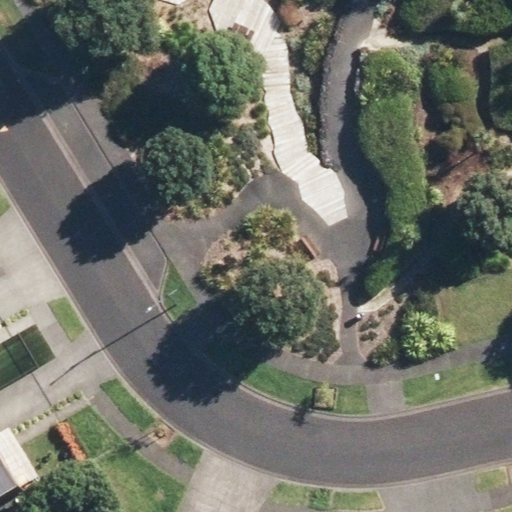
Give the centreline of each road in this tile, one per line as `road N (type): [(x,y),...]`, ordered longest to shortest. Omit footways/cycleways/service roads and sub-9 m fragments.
road 1 (residential): [(0,117),(167,381),(210,418),(252,437)]
road 2 (residential): [(252,437),(319,457),(365,457),(511,427)]
